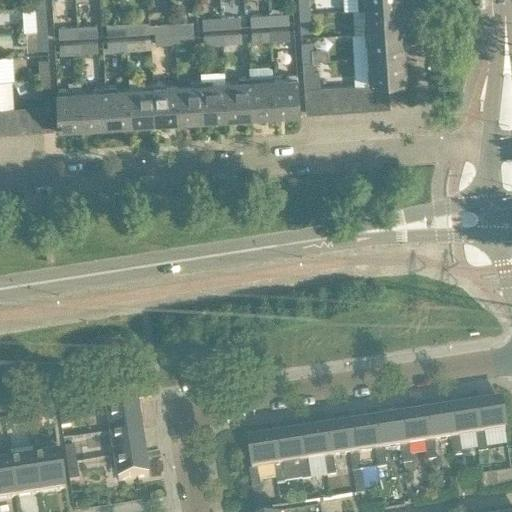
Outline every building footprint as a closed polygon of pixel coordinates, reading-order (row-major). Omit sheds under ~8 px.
[(298,0),(300,12),(310,11),(309,0),(298,0)] [(358,0),(359,8),(367,8),(403,6),(402,0),(358,0)] [(26,30),(36,29),(35,12),(35,5),(22,5),(23,30),(26,30)] [(364,21),(365,32),(402,30),(401,15),(404,15),(403,6),(367,8),(368,21),(364,21)] [(46,11),(35,12),(36,29),(48,28),(46,11)] [(310,11),(300,12),(301,31),(311,30),(310,11)] [(288,12),(269,13),(270,23),(289,22),(288,12)] [(269,13),(250,14),(251,24),(270,23),(269,13)] [(240,15),(221,16),(222,26),(241,25),(240,15)] [(221,16),(202,17),(203,27),(222,26),(221,16)] [(145,21),(126,22),(126,32),(145,31),(145,21)] [(193,21),(174,22),(174,32),(194,31),(193,28),(193,21)] [(126,22),(107,23),(107,33),(126,32),(126,22)] [(174,22),(154,24),(155,30),(155,33),(174,32),(174,22)] [(96,24),(77,25),(78,35),(97,34),(96,24)] [(77,25),(59,26),(59,37),(78,35),(77,25)] [(48,28),(36,29),(38,49),(49,48),(48,28)] [(289,28),(270,29),(271,39),(290,38),(289,28)] [(27,50),(38,49),(36,29),(26,30),(27,50)] [(270,29),(251,30),(252,40),(271,39),(270,29)] [(369,43),(370,56),(406,54),(405,44),(403,44),(402,30),(365,32),(366,43),(369,43)] [(194,31),(174,32),(175,42),(194,41),(194,34),(194,31)] [(241,31),(222,32),(223,42),(242,41),(241,31)] [(174,32),(155,33),(155,36),(156,43),(175,42),(174,32)] [(222,32),(203,33),(204,44),(223,42),(222,32)] [(146,37),(127,38),(127,49),(146,47),(146,37)] [(127,38),(108,39),(108,50),(127,49),(127,38)] [(97,40),(79,41),(79,52),(98,50),(97,40)] [(79,41),(60,43),(60,53),(79,52),(79,41)] [(311,41),(302,42),(303,60),(313,59),(311,41)] [(368,81),(377,80),(389,79),(407,78),(407,77),(405,77),(404,63),(407,63),(406,54),(370,56),(371,69),(367,69),(368,81)] [(0,55),(0,79),(12,79),(14,79),(13,55),(0,55)] [(48,59),(38,60),(39,77),(50,76),(49,59),(48,59)] [(313,59),(303,60),(305,88),(317,87),(320,87),(319,71),(313,72),(313,59)] [(286,77),(273,78),(276,115),(285,114),(285,111),(299,110),(299,112),(300,112),(298,73),(286,73),(286,77)] [(260,75),(249,76),(251,113),(266,112),(266,115),(276,115),(273,78),(260,79),(260,75)] [(50,76),(39,77),(41,98),(52,98),(50,76)] [(238,80),(225,81),(228,118),(237,117),(237,114),(251,113),(249,76),(238,77),(238,80)] [(212,78),(201,79),(204,116),(218,115),(218,118),(228,118),(225,81),(212,82),(212,78)] [(0,79),(0,104),(0,107),(3,107),(14,106),(12,79),(0,79)] [(190,83),(178,84),(180,120),(189,120),(189,117),(204,116),(201,79),(190,80),(190,83)] [(389,79),(377,80),(378,108),(390,107),(389,79)] [(364,81),(365,84),(366,109),(378,108),(377,80),(368,81),(364,81)] [(165,81),(153,82),(156,119),(170,118),(170,121),(180,120),(178,84),(165,85),(165,81)] [(142,87),(130,87),(132,123),(141,123),(141,120),(156,119),(153,82),(142,83),(142,87)] [(116,84),(105,85),(108,122),(122,121),(122,124),(132,123),(130,87),(117,88),(116,84)] [(365,84),(353,85),(354,110),(366,109),(365,84)] [(94,90),(82,90),(84,126),(93,126),(93,123),(108,122),(105,85),(94,86),(94,90)] [(353,85),(341,86),(342,110),(354,110),(353,85)] [(320,87),(317,87),(318,112),(330,111),(329,86),(320,87)] [(341,86),(329,86),(330,111),(342,110),(341,86)] [(318,112),(317,87),(305,88),(306,113),(318,112)] [(84,126),(82,90),(68,91),(68,88),(57,88),(59,127),(61,127),(60,125),(74,125),(74,127),(84,126)] [(51,104),(39,105),(41,129),(53,129),(51,104)] [(27,105),(15,106),(17,131),(29,130),(27,105)] [(39,105),(27,105),(29,130),(41,129),(39,105)] [(14,106),(3,107),(5,132),(17,131),(15,106),(14,106)] [(477,437),(475,437),(477,452),(478,455),(487,454),(486,451),(506,448),(504,432),(505,432),(501,405),(475,410),(479,436),(477,437)] [(107,411),(111,436),(140,431),(136,406),(107,411)] [(454,440),(450,441),(452,459),(461,458),(461,455),(477,452),(475,437),(477,437),(479,436),(475,410),(463,411),(450,414),(454,440)] [(58,412),(61,430),(71,428),(68,411),(58,412)] [(45,414),(28,417),(30,427),(47,424),(45,414)] [(429,444),(424,445),(427,463),(436,462),(433,443),(435,443),(450,441),(454,440),(450,414),(425,418),(429,444)] [(30,427),(28,417),(12,419),(13,429),(30,427)] [(404,448),(399,449),(402,467),(411,466),(408,447),(410,447),(424,445),(429,444),(425,418),(400,421),(404,448)] [(379,452),(374,453),(377,471),(386,470),(383,451),(385,451),(399,449),(404,448),(400,421),(374,425),(379,452)] [(353,456),(349,457),(351,475),(361,474),(358,455),(359,455),(374,453),(379,452),(374,425),(349,429),(353,456)] [(328,460),(323,461),(326,479),(335,478),(332,459),(334,459),(349,457),(353,456),(349,429),(324,433),(328,460)] [(111,436),(115,459),(144,455),(140,431),(111,436)] [(303,464),(298,465),(301,483),(310,482),(307,463),(309,463),(323,461),(328,460),(324,433),(299,437),(303,464)] [(278,468),(273,469),(275,482),(275,483),(276,487),(277,487),(281,486),(284,486),(282,467),(283,467),(298,465),(303,464),(299,437),(274,441),(278,468)] [(274,441),(248,445),(252,471),(248,472),(251,491),(260,489),(259,485),(275,482),(273,469),(278,468),(274,441)] [(64,450),(67,467),(77,465),(74,448),(64,450)] [(144,455),(115,459),(118,484),(148,479),(144,455)] [(60,458),(35,461),(40,495),(65,491),(60,458)] [(35,461),(11,465),(17,499),(40,495),(35,461)] [(11,465),(0,467),(0,501),(17,499),(11,465)] [(77,465),(67,467),(69,483),(80,482),(77,465)] [(511,488),(511,483),(510,473),(483,477),(486,493),(511,488)] [(339,490),(329,491),(330,501),(340,499),(339,490)]
